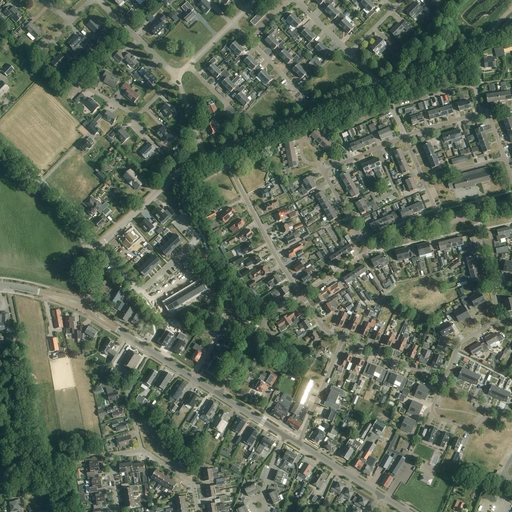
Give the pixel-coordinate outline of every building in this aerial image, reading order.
[(197,0),(199,1),(200,3),(198,5),(206,14),(211,8),(209,6),(211,5),(205,0),(197,0)] [(329,15),(335,9),(331,5),(332,4),(334,2),(332,0),(331,0),(330,1),(329,1),(326,4),(328,7),(325,10),(329,15)] [(187,1),(181,7),(186,13),(182,16),(187,22),(194,15),(191,12),(194,9),(187,1)] [(371,2),(365,8),(370,12),(369,13),(366,15),(369,18),(371,16),(375,12),(372,10),(375,7),(371,2)] [(416,2),(406,12),(412,17),(414,20),(418,16),(424,10),(428,15),(433,10),(426,3),(421,7),(416,2)] [(23,16),(13,6),(11,9),(8,7),(3,12),(7,17),(8,16),(16,23),(23,16)] [(340,18),(343,15),(341,12),(339,13),(335,9),(329,15),(334,19),(337,16),(340,18)] [(160,32),(166,26),(162,22),(166,19),(161,14),(154,21),(156,23),(149,30),(152,33),(152,32),(155,35),(160,31),(160,32)] [(291,24),(297,18),(293,14),(289,17),(287,14),(283,18),(281,20),(284,23),(287,20),(291,24)] [(339,24),(344,29),(349,23),(345,19),(346,18),(344,15),(343,15),(340,18),(342,21),(339,24)] [(293,32),(295,34),(301,29),(298,26),(302,23),(297,18),(291,24),(292,24),(296,29),(295,30),(293,32)] [(95,36),(100,32),(98,30),(101,27),(93,19),(87,25),(95,33),(93,34),(95,36)] [(41,33),(30,22),(24,29),(26,31),(27,30),(35,39),(41,33)] [(349,23),(344,29),(348,33),(351,30),(354,33),(357,29),(354,26),(353,28),(350,24),(349,23)] [(402,26),(399,23),(390,32),(395,37),(404,28),(407,32),(410,29),(404,24),(402,26)] [(269,45),(275,40),(271,35),(272,34),(276,31),(273,28),(269,31),(266,35),(268,37),(265,40),(269,45)] [(306,38),(311,33),(307,28),(303,31),(301,29),(295,34),(298,37),(301,34),(306,38)] [(309,49),(315,43),(312,41),(316,37),(311,33),(306,38),(310,43),(309,44),(306,46),(309,49)] [(79,38),(77,35),(68,44),(73,50),(72,50),(75,53),(79,49),(76,47),(82,41),(85,44),(88,41),(82,35),(79,38)] [(380,38),(370,47),(371,48),(370,49),(370,50),(371,51),(372,51),(373,50),(377,54),(379,52),(381,54),(384,51),(383,49),(387,45),(380,38)] [(275,40),(269,45),(274,50),(277,47),(280,49),(283,46),(285,44),(283,41),(281,43),(279,44),(275,40)] [(226,45),(224,48),(227,51),(229,48),(230,47),(232,49),(231,51),(232,53),(234,51),(234,52),(240,46),(235,41),(232,45),(230,42),(226,45)] [(319,52),(325,47),(320,42),(317,46),(315,43),(309,49),(312,52),(315,48),(319,52)] [(234,52),(233,53),(235,55),(236,53),(239,56),(238,57),(235,59),(238,62),(240,60),(244,56),(241,54),(244,51),(240,46),(234,52)] [(279,55),(283,59),(289,54),(292,51),(291,49),(287,53),(285,50),(286,49),(283,46),(280,49),(282,52),(279,55)] [(325,47),(319,52),(324,57),(322,58),(325,61),(329,58),(326,55),(330,52),(325,47)] [(125,58),(119,52),(114,57),(117,60),(120,63),(123,60),(133,68),(139,62),(129,53),(125,58)] [(72,58),(67,54),(64,57),(61,54),(51,63),(58,70),(66,61),(68,62),(72,58)] [(291,61),(293,64),(297,60),(299,58),(296,55),(294,57),(293,58),(289,54),(283,59),(288,64),(291,61)] [(244,56),(240,60),(243,63),(244,61),(248,66),(254,60),(249,56),(246,59),(244,56)] [(484,56),(484,60),(484,61),(485,68),(495,66),(494,58),(490,59),(487,59),(487,56),(484,56)] [(207,69),(212,74),(217,68),(213,64),(216,61),(213,58),(208,63),(211,66),(207,69)] [(252,76),(258,71),(255,68),(259,65),(254,60),(248,66),(249,66),(247,68),(251,72),(250,74),(252,76)] [(293,69),(297,74),(303,69),(299,64),(300,63),(297,60),(293,64),(296,66),(293,69)] [(7,77),(14,70),(9,64),(2,72),(7,77)] [(217,68),(212,74),(217,78),(220,75),(222,78),(228,72),(225,69),(221,73),(219,71),(222,68),(219,66),(217,68)] [(157,79),(150,71),(149,71),(147,68),(141,74),(148,82),(147,83),(150,87),(154,83),(153,83),(157,79)] [(303,69),(297,74),(302,79),(305,75),(307,78),(311,75),(308,72),(307,73),(303,69)] [(263,80),(268,75),(263,70),(260,73),(258,71),(252,76),(255,79),(257,77),(258,76),(263,80)] [(115,88),(119,80),(108,74),(109,73),(106,71),(102,77),(106,79),(104,82),(115,88)] [(226,88),(232,82),(227,78),(231,75),(228,72),(222,78),(225,80),(221,83),(226,88)] [(268,75),(263,80),(267,84),(266,86),(268,88),(272,85),(269,82),(273,79),(268,75)] [(236,92),(240,88),(237,85),(236,87),(234,85),(240,78),(238,76),(232,82),(226,88),(231,92),(234,89),(236,92)] [(0,96),(0,97),(9,88),(2,81),(0,82),(0,96)] [(134,103),(139,96),(130,88),(131,87),(125,83),(121,88),(127,92),(124,95),(134,103)] [(236,98),(240,102),(246,97),(241,92),(243,91),(245,89),(242,86),(240,88),(236,92),(239,94),(236,98)] [(88,100),(85,97),(81,101),(85,105),(86,104),(94,112),(99,106),(90,98),(88,100)] [(246,97),(240,102),(245,107),(248,103),(251,106),(254,103),(256,101),(253,98),(251,100),(250,101),(246,97)] [(445,106),(445,104),(443,97),(439,98),(441,105),(442,105),(443,106),(443,108),(440,109),(442,116),(448,115),(445,105),(445,106)] [(463,102),(465,109),(471,108),(469,100),(463,102)] [(460,111),(465,109),(463,102),(457,104),(460,111)] [(172,110),(166,104),(160,110),(168,118),(173,113),(175,115),(179,112),(174,107),(172,110)] [(211,116),(218,113),(214,104),(207,107),(211,116)] [(448,105),(445,106),(448,115),(454,113),(452,105),(448,106),(448,105)] [(436,118),(434,109),(433,107),(430,108),(431,110),(431,111),(428,112),(430,120),(436,118)] [(442,116),(440,109),(437,110),(436,108),(434,109),(436,118),(442,116)] [(113,123),(117,117),(107,111),(103,118),(113,123)] [(419,123),(415,112),(415,111),(411,112),(412,114),(410,115),(410,117),(413,125),(419,123)] [(415,112),(419,123),(424,121),(422,113),(419,114),(418,112),(415,112)] [(511,119),(511,117),(503,120),(505,125),(511,122),(511,119)] [(218,132),(213,120),(205,124),(207,128),(208,128),(209,131),(208,131),(210,135),(218,132)] [(382,126),(387,137),(392,135),(389,127),(387,129),(385,124),(382,126)] [(95,136),(98,132),(91,125),(87,128),(95,136)] [(321,134),(321,133),(318,131),(321,127),(320,125),(314,131),(313,133),(310,135),(315,140),(321,134)] [(171,142),(176,138),(164,126),(156,134),(164,142),(168,139),(171,142)] [(381,140),(387,137),(382,126),(379,127),(381,131),(378,132),(381,140)] [(474,137),(477,136),(485,133),(483,127),(479,128),(478,126),(472,128),(473,131),(475,131),(476,132),(477,134),(470,136),(472,141),(475,140),(474,137)] [(129,137),(121,129),(118,133),(115,130),(110,135),(113,137),(116,134),(124,143),(129,137)] [(460,129),(454,131),(456,138),(457,142),(456,142),(455,143),(456,146),(460,145),(460,142),(459,138),(462,137),(462,139),(465,138),(463,132),(461,133),(460,129)] [(321,134),(315,140),(319,144),(326,138),(325,138),(322,135),(324,133),(323,131),(321,133),(321,134)] [(448,133),(450,140),(454,139),(455,143),(456,142),(457,142),(456,138),(454,131),(448,133)] [(366,136),(364,132),(361,134),(363,139),(361,140),(364,147),(370,145),(366,136)] [(447,142),(450,140),(448,133),(442,135),(444,142),(447,152),(450,151),(447,144),(447,142)] [(477,136),(479,141),(487,139),(485,133),(477,136)] [(369,135),(366,136),(370,145),(376,142),(373,135),(369,136),(369,135)] [(330,143),(330,142),(327,139),(329,137),(327,136),(325,138),(326,138),(319,144),(324,149),(330,143)] [(87,140),(80,147),(85,152),(88,148),(90,149),(93,146),(91,144),(94,141),(90,137),(87,140)] [(359,149),(355,140),(354,137),(350,139),(352,144),(350,144),(353,152),(359,149)] [(357,138),(355,140),(359,149),(364,147),(361,140),(358,141),(357,138)] [(481,147),(489,144),(487,139),(479,141),(481,147)] [(330,143),(324,149),(329,153),(335,147),(331,144),(333,141),(332,140),(330,142),(330,143)] [(283,152),(286,151),(286,149),(294,148),(293,141),(285,143),(286,149),(283,149),(283,150),(283,152)] [(150,157),(153,154),(152,153),(155,149),(150,143),(140,153),(145,159),(149,155),(150,157)] [(425,151),(433,148),(432,145),(431,146),(430,143),(427,144),(424,145),(422,146),(425,151)] [(478,146),(475,148),(476,152),(482,150),(483,153),(491,150),(489,144),(481,147),(482,148),(479,149),(478,146)] [(163,150),(169,156),(172,153),(166,147),(163,150)] [(427,157),(435,154),(433,151),(434,150),(438,149),(437,147),(434,148),(433,148),(425,151),(427,157)] [(284,158),(287,157),(287,156),(296,154),(294,148),(286,149),(286,151),(287,155),(284,155),(284,158)] [(392,159),(394,158),(403,154),(401,148),(393,151),(395,155),(391,156),(392,159)] [(162,158),(165,155),(160,149),(157,152),(162,158)] [(285,164),(288,163),(288,162),(297,160),(296,154),(287,156),(287,157),(288,161),(285,162),(285,164)] [(397,163),(398,163),(405,160),(403,154),(394,158),(397,163)] [(429,163),(438,159),(437,157),(436,157),(435,154),(427,157),(429,163)] [(373,160),(380,177),(382,177),(379,170),(380,170),(378,166),(382,165),(379,158),(373,160)] [(438,159),(429,163),(432,168),(439,165),(438,162),(439,161),(442,160),(441,158),(438,159)] [(288,162),(288,163),(289,167),(286,167),(284,168),(285,170),(286,170),(290,169),(290,168),(292,168),(298,167),(297,160),(288,162)] [(378,178),(380,177),(373,160),(367,162),(370,170),(373,169),(375,172),(376,172),(378,178)] [(395,167),(396,170),(408,165),(405,160),(398,163),(399,166),(395,167)] [(367,171),(370,170),(367,162),(361,165),(368,181),(371,180),(367,171)] [(408,165),(396,170),(397,172),(401,171),(403,174),(410,171),(408,165)] [(488,170),(487,167),(461,174),(462,177),(456,179),(454,179),(453,178),(447,180),(450,188),(455,187),(456,189),(465,186),(465,188),(475,186),(474,184),(491,179),(489,170),(488,170)] [(137,190),(143,183),(130,170),(124,176),(129,181),(128,182),(131,186),(132,185),(137,190)] [(99,172),(97,174),(103,180),(105,177),(99,172)] [(348,173),(341,177),(344,182),(352,178),(351,176),(350,176),(348,173)] [(301,186),(303,188),(305,187),(305,186),(313,182),(310,176),(303,180),(305,183),(304,184),(301,186)] [(344,182),(347,187),(354,183),(352,181),(356,179),(354,176),(352,178),(344,182)] [(403,185),(404,188),(415,183),(413,177),(405,180),(407,184),(403,185)] [(313,182),(305,186),(305,187),(303,188),(298,190),(300,193),(302,192),(304,196),(308,193),(306,190),(306,188),(307,188),(309,191),(316,187),(313,182)] [(354,183),(347,187),(350,193),(361,187),(360,185),(357,186),(356,186),(355,186),(354,183)] [(415,183),(404,188),(405,190),(409,188),(410,192),(417,189),(415,183)] [(263,198),(273,196),(271,191),(276,188),(274,186),(270,188),(270,189),(261,191),(263,198)] [(361,187),(350,193),(352,198),(360,194),(358,191),(362,189),(361,187)] [(317,197),(318,200),(325,196),(322,191),(312,197),(313,200),(317,197)] [(316,205),(318,208),(328,202),(325,196),(318,200),(320,203),(316,205)] [(100,208),(95,203),(97,202),(92,197),(90,199),(86,203),(91,208),(88,210),(93,215),(100,208)] [(358,209),(369,203),(367,201),(365,202),(363,199),(355,203),(358,209)] [(414,200),(415,203),(419,211),(425,209),(421,202),(418,203),(416,199),(414,200)] [(267,211),(274,209),(273,205),(279,204),(278,200),(272,202),(272,203),(265,205),(267,211)] [(369,203),(358,209),(361,214),(368,210),(367,208),(374,204),(372,201),(369,203)] [(106,202),(100,208),(103,211),(109,205),(106,202)] [(324,211),(331,207),(328,202),(318,208),(317,208),(318,210),(323,208),(324,211)] [(395,212),(397,217),(401,215),(402,219),(408,216),(403,206),(401,207),(402,210),(400,211),(396,203),(392,205),(395,212)] [(413,214),(419,211),(415,203),(413,204),(413,205),(410,206),(413,214)] [(403,205),(403,206),(408,216),(413,214),(410,206),(407,208),(405,204),(403,205)] [(104,214),(106,217),(112,212),(107,207),(102,213),(104,214)] [(158,208),(153,213),(161,222),(168,216),(164,212),(163,213),(162,211),(159,207),(158,208)] [(229,218),(236,213),(231,207),(224,213),(223,213),(219,216),(225,224),(230,220),(229,218)] [(322,216),(324,218),(334,212),(331,207),(324,211),(326,214),(322,216)] [(279,213),(275,214),(278,221),(284,219),(283,216),(289,213),(287,208),(279,212),(279,213)] [(389,216),(385,209),(383,210),(385,213),(389,224),(395,222),(394,220),(398,219),(397,217),(395,212),(391,213),(392,215),(389,216)] [(208,220),(217,216),(215,212),(206,216),(208,220)] [(327,217),(326,217),(327,219),(329,218),(330,221),(337,218),(334,212),(327,217)] [(384,218),(381,219),(384,227),(389,224),(385,213),(382,214),(383,217),(384,218)] [(95,223),(99,227),(103,223),(103,224),(105,221),(104,220),(106,217),(107,217),(106,217),(104,214),(101,217),(97,220),(98,221),(95,223)] [(384,227),(381,219),(378,221),(376,216),(373,217),(375,221),(378,229),(384,227)] [(146,219),(141,225),(148,233),(154,227),(146,219)] [(245,224),(241,219),(240,219),(235,223),(229,228),(231,230),(232,229),(232,230),(233,229),(236,233),(240,229),(239,228),(245,224)] [(372,222),(369,223),(373,232),(378,229),(375,221),(372,222)] [(294,225),(292,222),(287,224),(281,226),(284,233),(290,231),(288,227),(294,225)] [(133,229),(126,236),(127,237),(124,239),(125,240),(123,242),(128,248),(133,243),(131,241),(135,238),(136,239),(139,235),(134,229),(133,229)] [(253,234),(249,229),(244,234),(243,233),(238,237),(241,239),(245,236),(248,239),(253,234)] [(505,234),(504,229),(499,230),(497,230),(498,236),(496,236),(498,242),(501,241),(500,240),(506,238),(505,234)] [(286,237),(288,239),(287,240),(289,245),(296,241),(296,239),(300,237),(298,232),(296,233),(291,235),(286,237)] [(173,238),(179,245),(183,242),(178,236),(176,234),(173,238)] [(179,245),(173,238),(168,242),(175,249),(179,245)] [(456,248),(458,248),(456,239),(450,240),(452,248),(456,247),(456,248)] [(345,246),(342,241),(341,242),(343,246),(343,247),(344,248),(348,253),(353,250),(349,244),(346,246),(345,245),(345,246)] [(447,253),(447,251),(444,241),(438,243),(440,251),(444,250),(445,254),(447,253)] [(175,249),(168,242),(164,246),(171,253),(175,249)] [(425,254),(431,253),(428,242),(422,244),(425,254)] [(243,255),(249,253),(255,250),(251,243),(246,246),(246,247),(241,249),(242,252),(243,255)] [(300,250),(304,248),(301,243),(297,246),(292,248),(293,249),(286,253),(287,254),(285,255),(287,258),(289,257),(289,258),(296,255),(295,253),(299,250),(300,250)] [(419,256),(425,254),(422,244),(416,245),(419,256)] [(171,253),(164,246),(160,250),(167,257),(171,253)] [(333,253),(334,255),(338,260),(343,257),(339,251),(337,253),(335,251),(335,252),(333,249),(332,247),(330,249),(333,252),(333,253)] [(343,257),(348,253),(344,248),(339,251),(343,257)] [(403,259),(409,258),(407,248),(401,249),(403,259)] [(208,255),(202,252),(197,249),(194,255),(205,261),(208,255)] [(397,261),(403,259),(401,249),(395,251),(397,261)] [(431,253),(418,256),(420,262),(432,259),(431,253)] [(155,255),(150,259),(157,266),(161,262),(155,255)] [(259,259),(257,255),(254,257),(253,256),(244,262),(247,267),(254,262),(256,265),(261,261),(262,260),(261,258),(260,258),(259,259)] [(333,264),(338,260),(334,255),(329,258),(333,264)] [(380,266),(382,268),(382,269),(384,268),(387,266),(386,265),(389,263),(386,257),(384,258),(382,255),(376,257),(380,266)] [(235,266),(244,260),(242,256),(232,261),(235,266)] [(467,264),(476,262),(474,256),(466,258),(467,261),(466,261),(466,262),(463,263),(464,265),(467,264)] [(380,266),(376,257),(371,260),(374,267),(378,266),(380,270),(382,268),(380,266)] [(157,266),(150,259),(146,263),(153,270),(157,266)] [(301,262),(299,260),(297,262),(298,263),(293,266),(297,272),(304,267),(303,265),(305,264),(303,261),(301,262)] [(452,270),(461,264),(459,260),(450,267),(452,270)] [(153,270),(146,263),(142,266),(149,273),(153,270)] [(359,268),(366,280),(368,279),(365,275),(366,274),(365,272),(367,270),(364,265),(359,268)] [(149,273),(142,266),(138,270),(145,277),(149,273)] [(268,269),(266,266),(265,266),(264,266),(261,268),(260,267),(251,274),(254,278),(261,273),(263,276),(269,272),(267,269),(268,269)] [(303,283),(310,278),(308,275),(312,273),(311,271),(314,269),(312,266),(305,271),(306,272),(300,277),(303,283)] [(354,272),(357,277),(360,275),(361,278),(362,277),(365,281),(366,280),(359,268),(354,272)] [(477,268),(469,270),(470,273),(469,273),(469,276),(479,274),(477,268)] [(348,275),(356,287),(358,286),(356,283),(357,283),(355,279),(357,277),(354,272),(348,275)] [(275,285),(281,281),(276,274),(268,279),(266,281),(270,285),(274,283),(275,285)] [(383,284),(386,282),(380,274),(378,276),(383,284)] [(354,288),(356,287),(348,275),(343,278),(347,284),(350,282),(351,285),(352,284),(354,288)] [(375,279),(372,281),(375,286),(376,285),(379,291),(382,289),(375,279)] [(201,282),(197,284),(201,293),(206,290),(201,282)] [(334,292),(335,294),(344,288),(340,282),(338,283),(337,283),(328,289),(327,288),(324,290),(324,291),(314,298),(318,304),(324,300),(329,297),(328,296),(334,292)] [(197,284),(192,287),(197,295),(201,293),(197,284)] [(192,287),(188,290),(193,298),(197,295),(192,287)] [(289,293),(285,287),(279,291),(277,289),(271,293),(274,298),(281,294),(282,297),(289,293)] [(116,303),(123,292),(117,288),(110,300),(116,303)] [(188,290),(183,292),(188,300),(193,298),(188,290)] [(183,292),(179,295),(184,303),(188,300),(183,292)] [(361,292),(359,294),(362,299),(364,302),(367,300),(365,297),(362,292),(361,292)] [(480,304),(485,301),(480,292),(475,295),(480,304)] [(179,295),(174,298),(179,306),(184,303),(179,295)] [(474,307),(480,304),(475,295),(469,298),(474,307)] [(511,297),(503,300),(505,306),(511,304),(511,297)] [(174,298),(170,300),(175,308),(179,306),(174,298)] [(170,300),(166,303),(171,311),(175,308),(170,300)] [(119,302),(115,308),(120,311),(124,305),(119,302)] [(329,314),(334,310),(332,307),(334,305),(331,302),(324,307),(329,314)] [(135,311),(126,306),(119,317),(127,322),(128,320),(134,324),(140,314),(139,314),(141,312),(137,309),(135,311)] [(464,320),(470,317),(465,307),(459,310),(464,320)] [(292,317),(292,318),(293,318),(295,321),(294,321),(296,324),(299,321),(297,318),(303,314),(298,308),(291,313),(293,316),(292,317)] [(59,312),(59,310),(52,312),(53,316),(54,316),(55,319),(53,319),(55,329),(63,327),(60,312),(59,312)] [(458,322),(464,320),(459,310),(454,313),(458,322)] [(345,318),(347,313),(343,312),(341,316),(340,316),(337,323),(342,326),(346,318),(345,318)] [(9,326),(9,313),(2,313),(2,315),(0,314),(0,330),(2,330),(7,330),(7,326),(9,326)] [(282,320),(276,324),(281,331),(283,330),(287,327),(286,327),(289,325),(291,327),(294,325),(290,319),(292,318),(292,317),(293,316),(291,313),(287,315),(281,319),(282,320)] [(65,318),(66,334),(74,334),(75,339),(81,339),(81,331),(74,331),(74,321),(74,318),(73,317),(70,317),(70,318),(65,318)] [(357,323),(359,318),(355,317),(353,321),(352,321),(349,329),(354,331),(358,323),(357,323)] [(311,327),(306,320),(299,325),(301,328),(303,327),(306,331),(311,327)] [(369,328),(371,323),(367,322),(365,327),(364,326),(361,334),(366,336),(370,329),(369,328)] [(448,334),(454,332),(449,322),(444,325),(448,334)] [(405,333),(408,326),(404,324),(400,334),(404,336),(405,333)] [(443,337),(448,334),(444,325),(438,328),(443,337)] [(94,338),(98,332),(89,327),(85,333),(94,338)] [(376,331),(373,339),(378,341),(380,337),(381,334),(382,332),(381,332),(383,328),(379,327),(377,332),(376,331)] [(170,343),(171,341),(171,340),(174,336),(166,331),(159,342),(167,347),(169,343),(170,343)] [(313,341),(319,337),(315,331),(309,335),(305,338),(307,341),(311,338),(313,341)] [(388,336),(385,344),(390,346),(392,343),(395,344),(396,340),(393,339),(393,338),(395,333),(391,332),(389,337),(388,336)] [(178,343),(173,351),(179,354),(181,351),(182,351),(184,348),(183,347),(186,344),(183,342),(186,337),(181,333),(175,342),(178,343)] [(486,341),(483,343),(487,350),(491,347),(490,345),(497,341),(498,340),(499,341),(503,339),(502,338),(499,333),(496,335),(494,333),(491,335),(490,334),(485,337),(485,338),(484,339),(486,341)] [(8,345),(15,343),(13,334),(6,336),(8,345)] [(400,342),(397,349),(402,351),(404,348),(406,349),(408,345),(405,344),(407,338),(403,337),(401,342),(400,342)] [(52,352),(59,351),(57,338),(50,340),(52,352)] [(112,365),(119,354),(111,350),(115,343),(108,339),(100,351),(108,355),(112,357),(108,363),(112,365)] [(479,342),(469,348),(473,355),(476,353),(477,356),(481,354),(480,351),(481,350),(483,352),(487,350),(483,343),(480,344),(479,342)] [(214,349),(222,354),(226,349),(218,343),(214,349)] [(325,352),(328,346),(322,343),(319,348),(316,353),(319,355),(322,350),(325,352)] [(439,343),(436,349),(444,353),(447,346),(439,343)] [(416,351),(418,346),(414,344),(412,349),(411,349),(408,356),(413,359),(417,351),(416,351)] [(234,346),(229,354),(232,356),(237,348),(234,346)] [(206,351),(200,347),(197,351),(197,350),(192,359),(197,362),(203,354),(204,355),(206,351)] [(424,349),(422,355),(421,355),(419,361),(426,364),(429,358),(428,358),(431,352),(424,349)] [(132,371),(141,357),(130,350),(121,363),(132,371)] [(350,363),(352,356),(346,354),(344,360),(343,360),(341,366),(344,367),(346,361),(350,363)] [(440,363),(443,357),(436,354),(431,366),(439,370),(442,364),(440,363)] [(218,359),(220,358),(216,355),(212,361),(211,361),(208,366),(208,367),(206,371),(209,374),(218,359)] [(218,359),(209,374),(213,376),(216,371),(217,372),(224,361),(220,358),(218,359)] [(362,368),(364,361),(358,358),(356,365),(355,365),(353,370),(356,372),(358,366),(362,368)] [(373,375),(377,367),(375,366),(375,365),(372,364),(369,369),(366,368),(363,374),(368,377),(369,374),(373,375)] [(377,367),(373,375),(378,377),(376,380),(381,382),(384,376),(381,374),(383,369),(379,367),(379,368),(377,367)] [(462,368),(458,378),(461,379),(464,380),(469,371),(462,368)] [(141,383),(141,384),(143,385),(147,388),(149,385),(152,381),(157,373),(152,370),(147,378),(145,376),(141,383)] [(298,381),(301,375),(290,370),(287,376),(298,381)] [(469,371),(464,380),(469,382),(471,383),(475,373),(469,371)] [(163,390),(172,376),(165,372),(156,385),(163,390)] [(262,393),(264,389),(267,385),(268,385),(271,387),(277,377),(270,372),(266,379),(265,378),(263,377),(262,376),(261,376),(259,379),(260,380),(258,383),(255,382),(253,386),(255,387),(255,388),(256,388),(255,389),(258,391),(258,390),(262,393)] [(384,383),(383,385),(388,387),(389,385),(393,387),(394,384),(397,376),(395,375),(396,374),(392,372),(390,378),(386,376),(383,383),(384,383)] [(475,373),(471,383),(477,386),(481,376),(475,373)] [(397,376),(394,384),(398,386),(397,389),(402,391),(405,384),(401,383),(404,377),(400,376),(399,377),(397,376)] [(306,406),(312,392),(316,383),(304,378),(300,387),(296,398),(294,397),(292,402),(295,403),(296,402),(306,406)] [(179,396),(186,385),(179,381),(173,391),(171,390),(166,398),(173,402),(175,399),(178,401),(180,397),(179,396)] [(105,384),(101,383),(99,386),(106,388),(109,401),(119,398),(117,392),(113,393),(113,392),(114,392),(113,391),(112,390),(113,386),(105,384)] [(417,390),(427,394),(430,389),(420,384),(417,390)] [(492,385),(488,395),(494,397),(498,388),(492,385)] [(329,396),(337,399),(339,395),(342,396),(345,398),(347,394),(343,393),(344,391),(337,388),(336,392),(330,389),(329,393),(330,394),(329,396)] [(498,388),(494,397),(500,400),(504,390),(498,388)] [(425,400),(427,394),(417,390),(414,396),(425,400)] [(504,390),(500,400),(506,403),(510,393),(504,390)] [(195,403),(199,396),(193,393),(189,399),(188,399),(185,403),(193,408),(195,404),(195,403)] [(144,407),(148,401),(139,395),(135,401),(142,405),(141,406),(144,407)] [(284,400),(278,396),(274,401),(277,403),(271,414),(282,421),(285,415),(286,416),(293,399),(287,395),(284,400)] [(327,397),(325,401),(331,403),(329,407),(331,408),(336,410),(337,409),(339,410),(340,405),(338,404),(335,403),(337,399),(329,396),(328,397),(327,397)] [(205,407),(200,414),(202,415),(201,417),(203,418),(204,417),(206,418),(205,420),(208,422),(214,413),(216,410),(215,409),(218,405),(211,401),(206,408),(205,407)] [(410,407),(420,411),(423,405),(412,401),(410,407)] [(290,417),(286,423),(294,428),(294,429),(295,430),(296,430),(298,431),(302,425),(302,424),(307,411),(309,407),(306,406),(296,402),(290,412),(293,414),(291,418),(290,417)] [(150,414),(155,406),(149,403),(145,411),(150,414)] [(175,415),(176,413),(175,413),(178,407),(173,404),(170,409),(171,410),(170,412),(175,415)] [(115,410),(114,407),(106,409),(108,414),(112,413),(114,419),(124,416),(122,408),(115,410)] [(420,411),(410,407),(407,413),(412,415),(418,417),(420,411)] [(224,421),(228,414),(221,410),(217,417),(216,417),(210,427),(221,433),(227,423),(224,421)] [(332,421),(336,413),(329,410),(325,418),(332,421)] [(403,423),(413,427),(416,421),(405,417),(403,423)] [(239,434),(246,423),(238,418),(231,429),(239,434)] [(126,422),(118,424),(117,421),(112,423),(113,428),(116,427),(117,432),(128,429),(126,422)] [(376,421),(373,427),(382,432),(386,427),(376,421)] [(363,439),(372,425),(369,423),(360,437),(363,439)] [(411,433),(413,427),(403,423),(400,429),(411,433)] [(333,435),(337,428),(331,426),(328,433),(333,435)] [(436,431),(437,429),(431,426),(430,431),(427,429),(423,427),(419,435),(424,437),(426,433),(428,434),(429,435),(427,439),(433,442),(435,437),(434,437),(435,435),(436,431)] [(253,440),(258,432),(252,428),(248,433),(247,432),(242,441),(251,447),(255,441),(253,440)] [(311,435),(309,438),(311,439),(318,443),(320,440),(321,441),(326,434),(318,428),(315,433),(313,436),(311,435)] [(500,446),(504,438),(486,429),(483,437),(488,439),(483,447),(491,451),(495,443),(500,446)] [(436,431),(435,435),(441,437),(440,439),(437,446),(443,448),(446,442),(447,443),(448,442),(449,439),(447,439),(449,434),(444,431),(443,434),(436,431)] [(396,434),(387,451),(404,457),(405,455),(391,450),(399,436),(396,434)] [(123,437),(123,435),(116,436),(117,440),(118,439),(120,447),(132,444),(130,436),(123,437)] [(270,449),(275,443),(265,436),(260,443),(261,443),(257,448),(256,452),(260,454),(266,447),(270,449)] [(456,437),(452,445),(456,447),(454,450),(459,452),(462,445),(460,445),(462,440),(456,437)] [(334,452),(336,448),(335,447),(338,443),(330,438),(328,441),(324,447),(332,452),(332,451),(334,452)] [(344,450),(341,456),(345,458),(348,460),(352,454),(354,451),(356,452),(359,447),(361,444),(355,440),(353,443),(349,441),(344,450)] [(469,463),(483,469),(491,454),(481,449),(478,455),(474,453),(469,463)] [(250,461),(254,454),(251,451),(246,458),(250,461)] [(286,464),(293,454),(288,451),(283,459),(286,461),(285,463),(286,464)] [(357,459),(353,466),(355,467),(361,471),(363,472),(367,466),(367,465),(366,465),(366,464),(367,462),(368,462),(366,461),(369,457),(364,454),(362,452),(361,452),(358,457),(359,457),(357,459)] [(395,455),(395,454),(388,452),(387,455),(381,466),(389,472),(388,475),(393,478),(395,475),(398,470),(404,460),(395,455)] [(459,464),(463,455),(457,452),(453,461),(459,464)] [(298,457),(293,454),(286,464),(288,466),(290,463),(293,465),(298,457)] [(363,472),(363,473),(369,477),(374,469),(372,468),(375,463),(369,460),(371,457),(369,456),(369,457),(366,461),(368,462),(367,462),(366,464),(366,465),(367,465),(367,466),(363,472)] [(98,458),(85,460),(86,468),(99,466),(98,458)] [(125,463),(127,472),(130,472),(131,477),(134,477),(133,474),(132,463),(128,463),(128,461),(125,462),(125,463)] [(138,464),(139,473),(143,472),(143,477),(146,477),(145,472),(144,463),(140,463),(140,461),(137,462),(138,464)] [(127,472),(125,463),(122,464),(122,462),(119,463),(121,473),(124,473),(125,478),(128,478),(127,472)] [(132,463),(133,474),(137,473),(137,478),(140,478),(139,473),(138,464),(134,464),(134,462),(132,463)] [(304,480),(307,476),(312,467),(306,463),(300,472),(298,475),(298,476),(304,480)] [(87,476),(95,475),(94,472),(100,472),(99,466),(86,468),(87,476)] [(156,481),(161,473),(158,472),(159,470),(157,469),(154,472),(152,471),(148,476),(154,480),(151,484),(153,485),(156,481)] [(312,478),(310,482),(320,489),(323,484),(324,484),(325,481),(324,480),(327,475),(319,470),(314,479),(312,478)] [(284,479),(286,474),(277,471),(275,476),(284,479)] [(162,472),(161,473),(156,481),(159,483),(156,487),(159,489),(161,484),(166,477),(163,475),(164,473),(162,472)] [(393,478),(388,475),(386,473),(383,478),(384,478),(381,484),(387,488),(393,478)] [(95,475),(87,476),(88,480),(88,481),(89,481),(90,484),(92,484),(101,482),(101,477),(95,478),(95,475)] [(166,477),(161,484),(164,486),(161,490),(164,492),(166,488),(171,480),(168,478),(169,477),(167,475),(166,477)] [(419,481),(430,485),(432,480),(422,475),(419,481)] [(282,485),(284,479),(275,476),(273,481),(282,485)] [(171,480),(166,488),(169,489),(167,494),(169,495),(172,491),(174,493),(178,487),(175,486),(176,483),(173,481),(174,480),(172,478),(171,480)] [(91,493),(97,492),(97,489),(102,488),(101,482),(92,484),(92,485),(89,485),(90,493),(91,493)] [(302,482),(299,492),(303,494),(307,484),(302,482)] [(254,483),(249,485),(253,494),(259,492),(254,483)] [(335,483),(331,489),(330,491),(333,493),(334,491),(337,493),(339,490),(341,492),(345,486),(339,483),(338,485),(335,483)] [(124,493),(122,493),(123,495),(125,495),(134,494),(133,490),(138,490),(138,487),(135,488),(134,485),(129,486),(126,486),(127,489),(124,489),(124,493)] [(249,485),(244,488),(248,497),(253,494),(249,485)] [(496,502),(500,492),(486,486),(482,496),(496,502)] [(354,492),(348,489),(347,491),(345,489),(340,495),(338,500),(341,502),(344,498),(346,499),(349,501),(351,498),(354,492)] [(97,492),(91,493),(92,497),(93,501),(96,501),(96,500),(105,499),(104,494),(99,494),(99,491),(97,492)] [(279,496),(276,491),(267,495),(270,500),(279,496)] [(124,501),(126,501),(134,500),(134,496),(139,496),(139,493),(134,494),(125,495),(125,499),(123,499),(124,501)] [(176,504),(185,502),(184,499),(186,499),(186,496),(175,498),(176,502),(171,502),(171,505),(176,504)] [(281,501),(279,496),(270,500),(272,506),(281,501)] [(364,507),(368,501),(362,497),(360,496),(354,504),(360,508),(362,505),(364,507)] [(18,511),(22,511),(19,499),(12,501),(12,502),(9,503),(10,508),(9,508),(10,511),(16,511),(18,511)] [(94,509),(100,508),(101,508),(101,505),(106,504),(105,499),(96,500),(96,501),(97,505),(93,505),(94,509)] [(134,500),(126,501),(126,505),(124,505),(125,507),(126,507),(135,506),(135,502),(140,501),(139,499),(134,500)] [(459,511),(461,511),(465,503),(460,501),(456,511),(459,511)] [(176,504),(177,508),(172,508),(172,509),(172,511),(177,510),(186,508),(185,505),(187,505),(187,502),(185,502),(176,504)]
